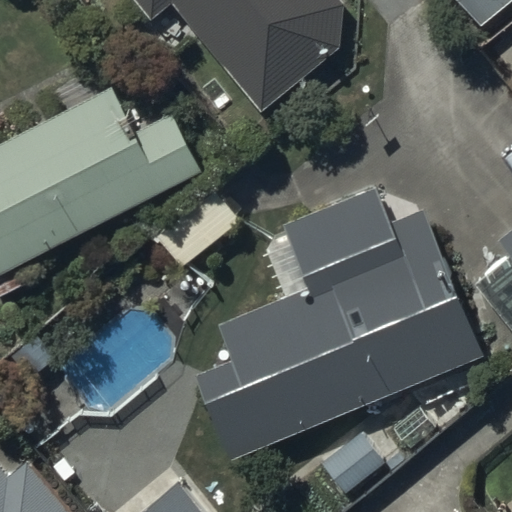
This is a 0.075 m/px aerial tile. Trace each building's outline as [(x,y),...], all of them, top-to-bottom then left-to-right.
[(141,0),(150,10),(162,0),(176,0),(262,105),(365,21),(347,0),(141,0)] [(466,0),(480,17),(500,0),(466,0)] [(511,53),(499,64),(511,80),(511,53)] [(107,80),(0,134),(0,265),(199,161),(169,104),(129,125),(123,114),(131,110),(118,85),(111,88),(107,80)] [(232,346),(192,363),(231,454),(483,346),(422,205),(394,217),(378,180),(282,222),(287,233),(267,242),(288,289),(220,318),(232,346)] [(510,248),(477,276),(511,318),(511,223),(499,235),(510,248)] [(345,487),(383,454),(360,427),(322,460),(345,487)] [(0,511),(73,511),(25,454),(8,468),(0,459),(0,511)] [(209,511),(178,476),(134,511),(209,511)]
